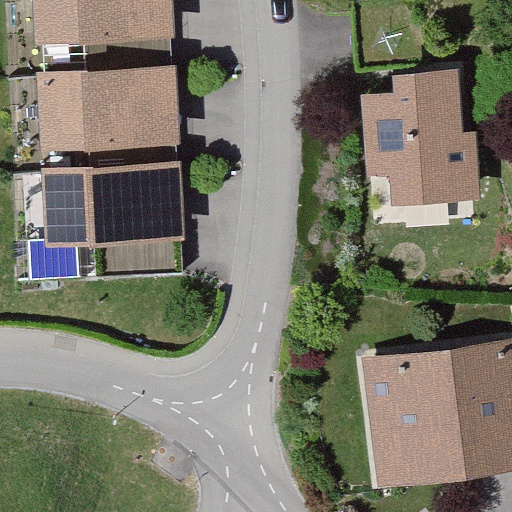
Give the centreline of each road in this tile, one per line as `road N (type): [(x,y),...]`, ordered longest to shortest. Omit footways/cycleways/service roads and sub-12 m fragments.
road 1 (residential): [(275,0),(277,243),(233,448)]
road 2 (residential): [(233,448),(167,405),(59,369),(0,370)]
